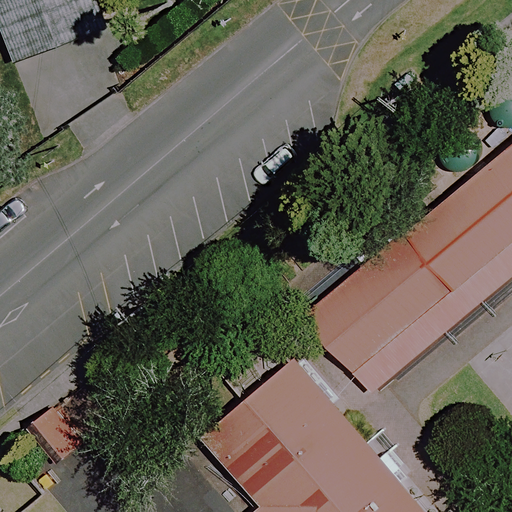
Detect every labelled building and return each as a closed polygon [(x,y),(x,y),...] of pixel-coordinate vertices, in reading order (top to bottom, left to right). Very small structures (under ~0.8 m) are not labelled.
[(113,26),(102,0),(0,0),(0,8),(20,61),(113,26)] [(511,197),(511,97),(285,283),(334,343),(511,197)] [(416,511),(424,506),(280,331),(184,410),(267,511),(416,511)] [(48,419),(88,473),(118,451),(147,429),(136,414),(107,375),(48,419)] [(0,507),(29,484),(6,457),(0,462),(0,507)]
